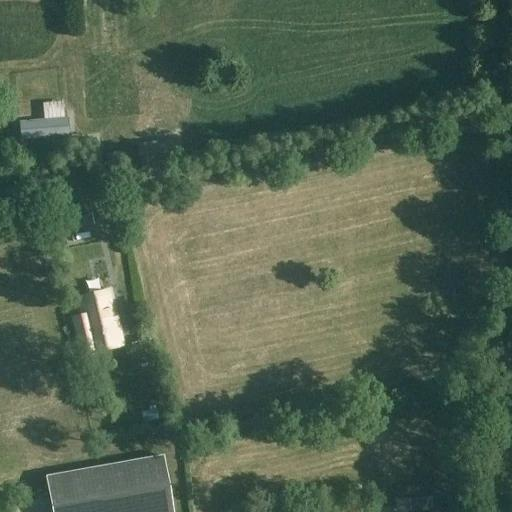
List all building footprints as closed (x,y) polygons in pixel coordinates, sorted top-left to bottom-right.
[(44,121),(19,123),(20,140),(68,136),(67,119),(64,119),(44,121)] [(398,152),(374,153),(375,173),(399,171),(398,152)] [(79,178),(60,179),(61,193),(80,192),(79,178)] [(174,222),(192,219),(189,200),(171,202),(174,222)] [(66,232),(93,226),(89,206),(61,212),(66,232)] [(439,236),(456,241),(461,223),(444,218),(439,236)] [(155,245),(163,274),(182,269),(175,240),(155,245)] [(122,347),(115,319),(112,320),(106,293),(77,300),(90,355),(122,347)] [(207,299),(179,309),(183,320),(210,311),(207,299)] [(131,344),(136,370),(156,365),(150,340),(131,344)] [(214,377),(193,399),(208,413),(229,390),(214,377)] [(424,405),(410,405),(410,429),(418,429),(418,417),(424,417),(424,405)] [(254,442),(231,447),(235,462),(257,457),(254,442)] [(56,465),(54,453),(30,455),(31,468),(56,465)] [(173,511),(163,457),(45,478),(51,511),(173,511)] [(439,495),(407,498),(407,510),(440,508),(439,495)]
